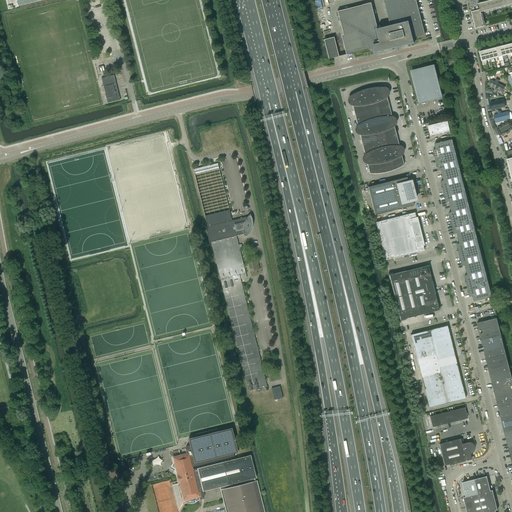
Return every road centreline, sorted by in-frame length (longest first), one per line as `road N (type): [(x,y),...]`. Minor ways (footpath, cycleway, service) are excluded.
road 1 (motorway): [(396,511),(377,405),(290,77)]
road 2 (motorway): [(380,511),(290,77)]
road 3 (motorway): [(272,102),(331,349),(359,511)]
road 4 (unclassified): [(500,460),(398,57)]
road 5 (motorway): [(272,102),(343,511)]
road 6 (unclassified): [(44,145),(398,57)]
road 7 (secondary): [(59,511),(3,293)]
road 8 (unclassified): [(511,212),(467,40)]
